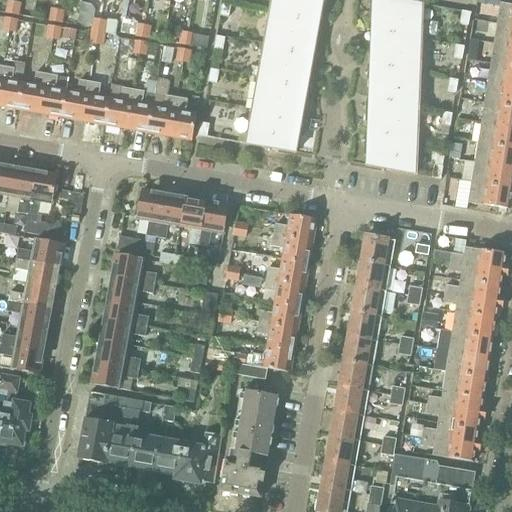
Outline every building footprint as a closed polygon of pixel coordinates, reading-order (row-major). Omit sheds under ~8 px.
[(322,0),(325,0),(324,0),(273,0),(272,13),(320,21),(320,0),(322,0)] [(377,10),(373,31),(422,39),(423,5),(393,0),(373,0),(372,9),(377,10)] [(7,3),(5,15),(12,16),(14,4),(7,3)] [(21,5),(14,4),(12,16),(19,17),(21,5)] [(82,4),(78,24),(92,26),(94,11),(91,6),(82,4)] [(232,6),(223,4),(221,17),(230,19),(232,6)] [(511,7),(500,5),(497,25),(511,27),(511,7)] [(50,23),(56,24),(58,12),(52,11),(50,23)] [(64,13),(58,12),(56,24),(62,25),(64,13)] [(460,26),(469,27),(471,16),(472,14),(463,12),(460,26)] [(321,21),(320,21),(272,13),(266,46),(314,54),(315,33),(319,33),(321,21)] [(9,32),(12,19),(5,18),(4,20),(3,31),(9,32)] [(19,21),(12,19),(9,32),(17,33),(19,21)] [(99,33),(101,21),(95,20),(92,31),(99,33)] [(101,21),(99,33),(105,34),(107,22),(101,21)] [(511,27),(497,25),(494,46),(511,48),(511,27)] [(137,38),(144,39),(146,27),(140,26),(137,38)] [(152,29),(146,27),(144,39),(150,41),(152,29)] [(61,30),(55,29),(53,40),(59,41),(61,30)] [(75,40),(77,33),(64,30),(63,38),(75,40)] [(92,35),(90,43),(96,44),(99,33),(92,31),(92,35)] [(422,39),(373,31),(370,43),(376,43),(372,65),(420,73),(422,39)] [(99,33),(96,44),(103,45),(105,34),(99,33)] [(181,46),(187,47),(189,35),(183,34),(181,46)] [(195,36),(189,35),(187,47),(193,48),(195,36)] [(226,39),(218,37),(215,50),(224,52),(226,39)] [(134,56),(141,57),(143,45),(136,44),(134,56)] [(149,46),(143,45),(141,57),(147,58),(149,46)] [(465,47),(457,45),(454,59),(463,60),(465,47)] [(314,54),(266,46),(260,79),(308,87),(309,66),(313,66),(315,54),(314,54)] [(511,48),(494,46),(491,66),(511,68),(511,48)] [(161,63),(171,64),(173,49),(164,47),(161,63)] [(476,62),(478,52),(469,51),(468,61),(476,62)] [(178,63),(184,65),(186,53),(180,52),(178,63)] [(192,54),(186,53),(184,65),(190,66),(192,54)] [(4,68),(0,91),(0,108),(18,112),(23,84),(22,84),(26,64),(16,62),(15,70),(4,68)] [(420,73),(372,65),(371,64),(369,76),(375,77),(371,98),(419,107),(420,73)] [(511,68),(491,66),(488,85),(511,88),(511,68)] [(220,72),(212,70),(209,83),(218,85),(220,72)] [(23,84),(18,112),(41,115),(48,76),(37,74),(35,86),(23,84)] [(48,76),(41,115),(62,119),(67,92),(69,80),(59,78),(48,76)] [(459,80),(451,78),(448,92),(457,93),(459,80)] [(158,83),(156,95),(168,98),(171,82),(159,79),(158,83)] [(309,87),(308,87),(260,79),(254,112),(302,120),(303,99),(307,99),(309,87)] [(67,92),(62,119),(83,123),(90,83),(79,81),(77,94),(67,92)] [(134,91),(127,131),(149,135),(156,95),(158,83),(147,81),(145,93),(134,91)] [(90,83),(83,123),(105,127),(110,100),(99,98),(101,85),(90,83)] [(485,103),(485,105),(511,108),(511,88),(488,85),(485,103)] [(110,100),(105,127),(127,131),(134,91),(123,89),(121,102),(110,100)] [(156,95),(149,135),(171,139),(174,119),(178,99),(168,98),(156,95)] [(418,141),(419,107),(371,98),(370,98),(368,110),(373,111),(370,132),(418,141)] [(174,119),(171,139),(193,143),(198,115),(187,113),(189,101),(178,99),(174,119)] [(511,108),(485,105),(482,124),(511,128),(511,108)] [(303,120),(302,120),(254,112),(248,146),(297,155),(297,153),(297,132),(301,132),(303,120)] [(454,113),(445,112),(443,125),(451,126),(454,113)] [(511,128),(482,124),(479,144),(511,148),(511,128)] [(211,126),(202,125),(200,136),(200,135),(199,138),(209,139),(211,126)] [(418,141),(370,132),(369,132),(367,144),(372,145),(368,166),(367,167),(417,176),(418,141)] [(511,148),(479,144),(476,163),(511,168),(511,148)] [(460,160),(463,146),(454,145),(452,159),(460,160)] [(511,168),(476,163),(473,183),(511,189),(511,168)] [(0,166),(0,193),(11,195),(15,169),(0,166)] [(444,168),(435,166),(433,179),(442,181),(442,179),(444,168)] [(11,195),(8,212),(19,214),(19,213),(21,214),(29,215),(36,173),(15,169),(11,195)] [(29,215),(28,221),(40,223),(42,217),(39,216),(41,200),(55,202),(59,177),(36,173),(29,215)] [(511,189),(473,183),(470,203),(511,210),(511,201),(511,189)] [(142,193),(138,218),(150,220),(147,236),(157,238),(164,197),(142,193)] [(164,197),(157,238),(167,240),(170,224),(181,226),(186,201),(164,197)] [(186,201),(181,226),(193,228),(190,244),(200,246),(207,205),(186,201)] [(207,205),(200,246),(209,247),(212,231),(225,234),(230,209),(207,205)] [(276,225),(274,236),(313,243),(317,221),(288,216),(286,226),(276,225)] [(64,239),(66,228),(40,223),(28,221),(27,221),(27,223),(25,233),(64,239)] [(248,225),(236,223),(233,237),(246,239),(248,225)] [(19,228),(5,226),(3,235),(17,237),(19,228)] [(274,236),(272,247),(282,249),(280,259),(310,264),(313,243),(274,236)] [(153,256),(156,243),(121,237),(119,250),(153,256)] [(367,237),(362,263),(392,268),(397,242),(367,237)] [(19,250),(18,260),(60,268),(64,246),(38,241),(36,253),(19,250)] [(416,254),(429,256),(430,248),(417,246),(416,254)] [(452,254),(451,261),(474,265),(482,267),(510,271),(511,266),(506,266),(508,254),(465,248),(464,256),(457,255),(452,254)] [(436,252),(434,260),(450,263),(451,261),(452,254),(436,252)] [(162,255),(160,264),(173,267),(175,258),(162,255)] [(117,256),(113,279),(154,286),(156,276),(140,274),(142,261),(117,256)] [(205,267),(211,268),(219,269),(220,260),(207,257),(205,267)] [(175,258),(173,267),(187,269),(188,268),(189,260),(175,258)] [(269,268),(267,279),(306,286),(310,264),(280,259),(278,270),(269,268)] [(18,260),(16,270),(33,273),(31,284),(56,289),(60,268),(18,260)] [(450,263),(449,272),(461,274),(460,281),(502,288),(504,276),(509,277),(510,271),(482,267),(474,265),(451,261),(450,263)] [(362,263),(358,288),(388,293),(392,268),(362,263)] [(228,266),(227,275),(239,277),(240,268),(228,266)] [(197,285),(207,287),(209,273),(200,271),(197,285)] [(113,279),(109,300),(135,305),(137,293),(153,296),(154,286),(113,279)] [(267,279),(265,291),(275,292),(273,303),(302,308),(306,286),(267,279)] [(447,286),(445,295),(505,304),(506,299),(501,299),(502,288),(460,281),(459,288),(447,286)] [(12,294),(10,303),(53,310),(56,289),(31,284),(29,297),(12,294)] [(358,288),(354,314),(383,319),(388,293),(358,288)] [(411,288),(409,297),(421,299),(423,290),(411,288)] [(202,316),(205,316),(215,318),(219,297),(206,294),(202,316)] [(445,295),(444,303),(457,305),(456,313),(497,320),(499,308),(504,309),(505,304),(445,295)] [(408,305),(420,307),(421,299),(409,297),(408,305)] [(109,300),(105,321),(147,329),(149,318),(133,315),(135,305),(109,300)] [(10,303),(9,312),(25,315),(23,327),(49,332),(53,310),(10,303)] [(261,311),(259,323),(298,330),(302,308),(273,303),(271,313),(261,311)] [(221,309),(219,317),(231,319),(239,320),(241,313),(221,309)] [(456,313),(453,333),(494,339),(497,320),(456,313)] [(354,314),(349,339),(379,344),(383,319),(354,314)] [(422,326),(436,329),(438,316),(424,314),(422,326)] [(212,331),(214,322),(215,318),(205,316),(203,330),(212,331)] [(230,325),(231,319),(219,317),(218,323),(230,325)] [(105,321),(101,343),(127,347),(129,335),(145,338),(147,329),(105,321)] [(259,323),(257,334),(267,336),(265,346),(294,351),(298,330),(259,323)] [(5,335),(3,346),(45,353),(49,332),(23,327),(21,338),(5,335)] [(453,333),(449,353),(491,359),(494,339),(453,333)] [(402,338),(401,348),(413,350),(415,341),(402,338)] [(349,339),(345,364),(375,369),(379,344),(349,339)] [(101,343),(97,364),(139,371),(141,361),(127,358),(125,358),(127,347),(101,343)] [(196,345),(194,358),(202,360),(205,347),(196,345)] [(3,346),(1,355),(18,358),(16,371),(41,375),(45,353),(3,346)] [(253,354),(251,365),(268,368),(291,372),(294,351),(265,346),(263,356),(253,354)] [(399,356),(412,358),(413,350),(401,348),(399,356)] [(209,350),(207,360),(227,363),(234,365),(245,367),(246,357),(209,350)] [(449,353),(446,373),(488,379),(491,359),(449,353)] [(199,374),(202,360),(194,358),(191,372),(199,374)] [(207,360),(205,369),(225,373),(227,363),(207,360)] [(97,364),(93,386),(119,390),(122,378),(138,381),(139,371),(97,364)] [(345,364),(341,388),(370,394),(375,369),(345,364)] [(245,367),(234,365),(232,374),(265,380),(267,371),(251,368),(245,367)] [(446,373),(443,393),(485,399),(488,379),(446,373)] [(0,376),(0,390),(9,392),(8,398),(7,404),(5,413),(0,443),(0,445),(13,448),(14,445),(23,447),(23,444),(27,444),(29,433),(30,432),(33,418),(29,418),(31,406),(14,403),(16,393),(19,380),(0,376)] [(194,404),(196,390),(188,388),(185,402),(194,404)] [(341,388),(336,414),(366,419),(370,394),(341,388)] [(394,389),(392,397),(405,400),(406,391),(394,389)] [(0,397),(8,398),(9,392),(0,390),(0,397)] [(236,453),(267,459),(271,435),(274,435),(275,428),(273,428),(276,408),(278,408),(279,401),(277,401),(278,398),(247,392),(236,453)] [(90,393),(78,460),(105,465),(118,398),(90,393)] [(429,398),(428,407),(487,416),(488,410),(483,410),(485,399),(443,393),(442,400),(429,398)] [(391,406),(403,408),(405,400),(392,397),(391,406)] [(118,398),(105,465),(130,469),(130,466),(135,437),(136,437),(140,412),(142,402),(118,398)] [(142,402),(140,412),(149,414),(151,404),(142,402)] [(165,407),(162,421),(174,424),(176,409),(165,407)] [(428,407),(427,415),(440,417),(438,425),(480,431),(481,420),(486,421),(487,416),(428,407)] [(336,414),(332,439),(362,444),(366,419),(336,414)] [(424,430),(423,439),(482,448),(483,442),(478,442),(480,431),(438,425),(437,432),(424,430)] [(178,478),(178,480),(187,481),(186,485),(200,487),(201,482),(215,484),(222,437),(205,433),(203,448),(191,446),(191,443),(184,442),(183,445),(178,478)] [(135,437),(130,466),(141,468),(141,471),(155,474),(155,471),(160,441),(136,437),(135,437)] [(384,438),(382,446),(395,449),(396,440),(384,438)] [(332,439),(327,464),(357,469),(362,444),(332,439)] [(423,439),(422,447),(434,449),(433,457),(474,463),(476,452),(481,453),(482,448),(423,439)] [(160,441),(155,471),(165,473),(165,475),(178,478),(183,445),(160,441)] [(382,446),(381,455),(394,457),(395,449),(382,446)] [(392,477),(390,486),(419,491),(421,482),(424,460),(395,456),(395,455),(395,458),(392,477)] [(417,505),(415,511),(442,511),(450,469),(439,467),(437,463),(424,460),(419,491),(416,505),(417,505)] [(267,468),(266,468),(226,461),(221,492),(231,494),(231,496),(238,498),(239,496),(244,497),(243,499),(250,500),(250,498),(261,500),(267,468)] [(327,464),(323,489),(353,494),(357,469),(327,464)] [(450,469),(442,511),(465,511),(466,507),(470,508),(476,473),(468,472),(450,469)] [(375,484),(386,486),(388,474),(377,472),(375,484)] [(371,487),(369,497),(382,499),(384,489),(371,487)] [(323,489),(319,511),(349,511),(353,494),(323,489)] [(393,493),(389,511),(415,511),(417,505),(416,505),(401,503),(403,494),(393,493)] [(369,497),(366,511),(380,511),(382,499),(369,497)]
